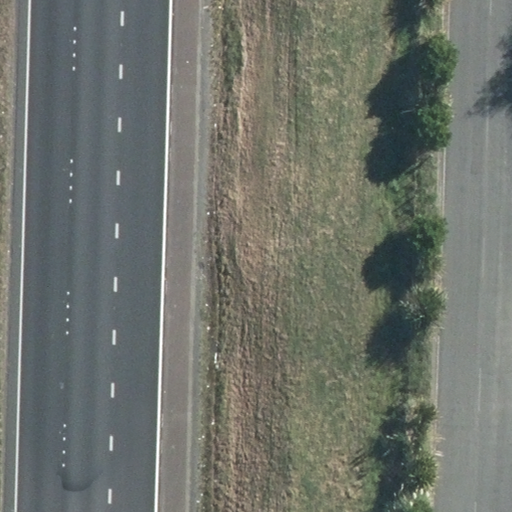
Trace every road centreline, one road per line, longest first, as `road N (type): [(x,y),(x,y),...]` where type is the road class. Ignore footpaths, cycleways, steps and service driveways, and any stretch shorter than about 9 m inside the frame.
road 1 (motorway): [(90,0),(73,511)]
road 2 (unclassified): [(492,0),(480,511)]
